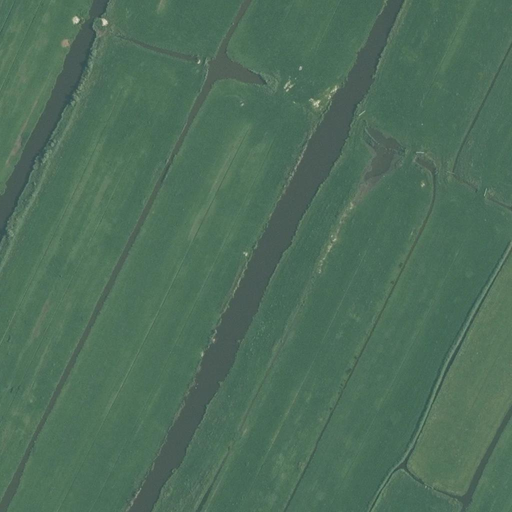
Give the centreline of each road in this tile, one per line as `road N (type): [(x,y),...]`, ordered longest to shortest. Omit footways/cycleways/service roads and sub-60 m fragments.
road 1 (track): [(413,166),(422,134),(400,113),(393,90),(430,0)]
road 2 (track): [(327,217),(363,131),(395,81)]
